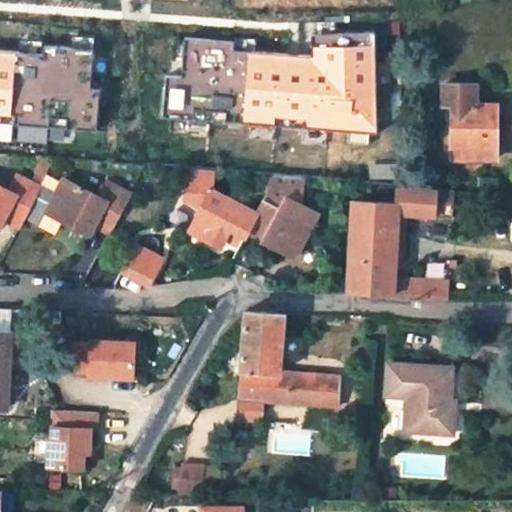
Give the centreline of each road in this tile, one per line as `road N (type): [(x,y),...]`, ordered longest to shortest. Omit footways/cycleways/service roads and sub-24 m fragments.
road 1 (residential): [(229,300),(511,318)]
road 2 (residential): [(108,511),(229,300)]
road 3 (residential): [(229,300),(0,296)]
